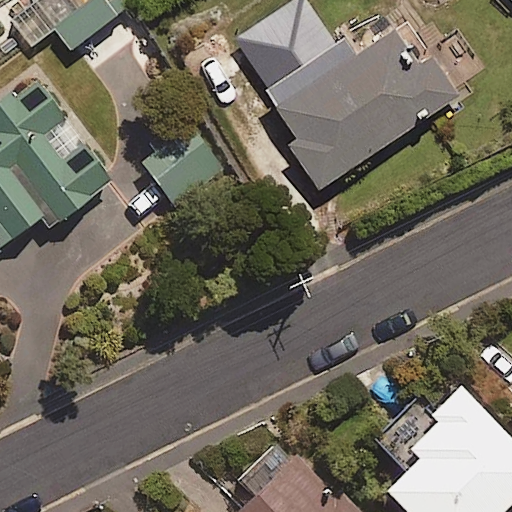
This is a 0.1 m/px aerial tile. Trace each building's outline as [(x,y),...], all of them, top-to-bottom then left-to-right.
[(16,0),(5,6),(30,55),(66,38),(73,53),(133,23),(121,0),(16,0)] [(186,0),(151,0),(163,16),(186,0)] [(511,0),(501,0),(511,13),(511,0)] [(457,101),(407,28),(279,115),(329,189),(457,101)] [(0,110),(0,254),(44,224),(51,233),(113,189),(37,84),(0,110)] [(136,157),(170,206),(226,168),(192,119),(136,157)] [(506,511),(511,506),(511,451),(456,397),(427,426),(434,433),(402,465),(409,472),(380,501),(391,511),(506,511)] [(329,505),(272,450),(232,491),(250,509),(246,511),(346,511),(334,500),(329,505)]
